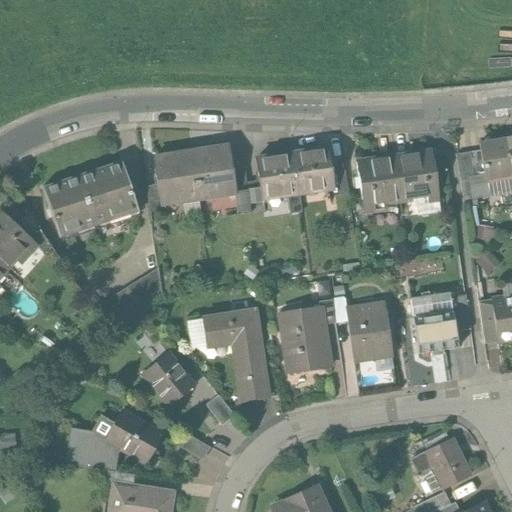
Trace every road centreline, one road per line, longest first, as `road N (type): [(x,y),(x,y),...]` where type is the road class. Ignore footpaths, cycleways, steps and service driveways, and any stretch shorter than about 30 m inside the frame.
road 1 (residential): [(0,152),(58,120),(109,106),(387,109),(511,98)]
road 2 (residential): [(224,511),(239,476),(286,434),(484,398)]
